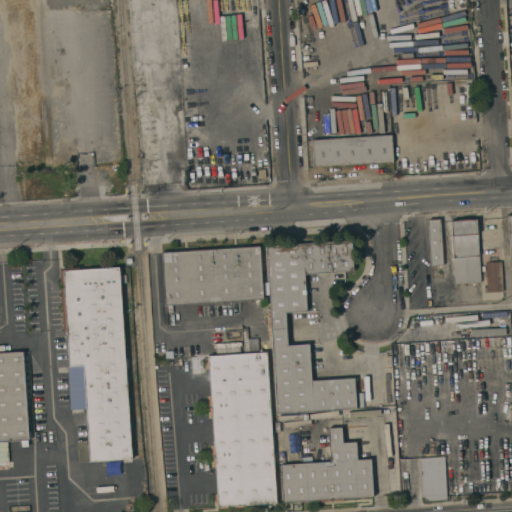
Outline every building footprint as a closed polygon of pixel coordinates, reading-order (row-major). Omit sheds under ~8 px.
[(446,0),(466,0),(467,9),(447,10),(446,0)] [(392,135),(393,162),(314,167),(312,140),(392,135)] [(429,220),(440,219),(443,265),(432,266),(430,266),(429,235),(427,235),(426,229),(428,229),(428,220),(429,220)] [(452,221),(477,219),(481,282),(456,284),(452,221)] [(266,246),(352,240),(354,271),(305,274),(307,311),(286,313),(288,345),(309,344),(312,381),(355,378),(357,409),(277,414),(266,246)] [(260,246),(263,299),(173,305),(173,312),(168,313),(168,305),(165,305),(162,253),(260,246)] [(485,263),(501,261),(503,291),(488,292),(485,263)] [(87,409),(70,410),(68,366),(69,366),(67,332),(64,333),(60,268),(77,267),(77,270),(119,267),(125,358),(128,358),(129,368),(126,368),(132,459),(90,461),(87,409)] [(23,356),(27,356),(27,360),(24,360),(24,362),(27,362),(28,367),(24,367),(24,368),(28,368),(28,373),(24,373),(25,375),(28,375),(29,379),(25,379),(25,381),(29,381),(29,386),(25,386),(25,387),(29,387),(29,392),(26,392),(26,394),(30,394),(30,399),(26,399),(26,400),(30,400),(30,405),(27,405),(28,431),(31,431),(32,438),(29,438),(29,440),(28,440),(28,446),(22,447),(21,440),(0,441),(0,354),(23,352),(23,356)] [(267,353),(276,503),(217,507),(208,357),(267,353)] [(343,499),(343,501),(333,501),(333,500),(331,500),(331,501),(320,502),(320,501),(283,503),(280,465),(330,462),(328,428),(342,427),(343,443),(356,442),(357,460),(371,459),(373,497),(343,499)] [(428,501),(422,495),(420,458),(445,457),(447,500),(428,501)]
